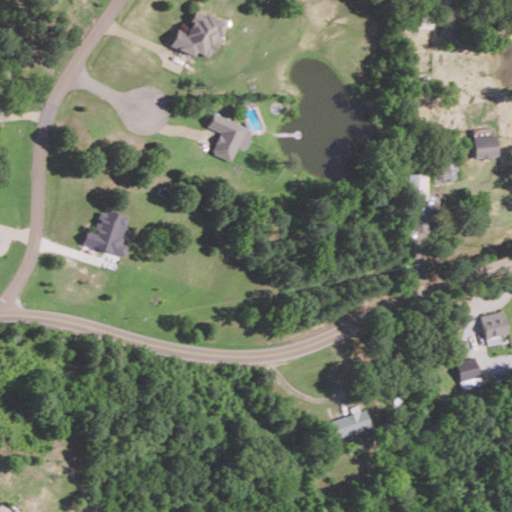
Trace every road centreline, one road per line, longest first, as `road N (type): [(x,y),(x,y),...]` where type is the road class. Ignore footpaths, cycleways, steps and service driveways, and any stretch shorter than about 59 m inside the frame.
road 1 (residential): [(0,312),(72,320),(186,351),(263,356),(511,261)]
road 2 (residential): [(113,0),(54,88),(33,146),(28,198),(45,315)]
